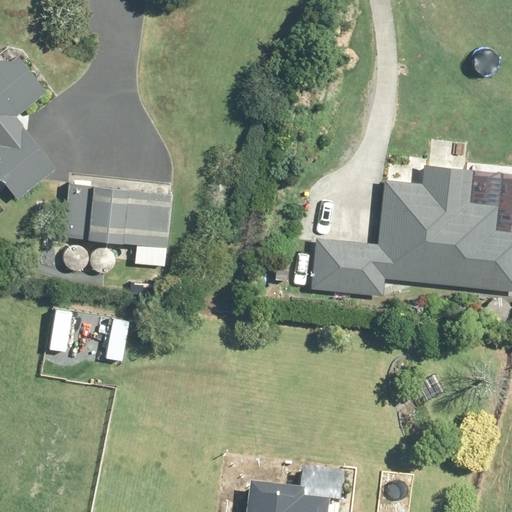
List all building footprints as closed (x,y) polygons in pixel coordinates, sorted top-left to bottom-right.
[(0,176),(18,199),(54,166),(23,127),(23,122),(18,115),(47,90),(21,57),(7,67),(0,66),(0,176)] [(275,280),(314,282),(314,289),(384,292),(385,281),(511,286),(511,228),(497,228),(498,205),(474,204),(475,168),(424,166),(423,184),(379,182),(377,243),(319,240),(296,239),(295,265),(276,265),(275,280)] [(68,182),(65,240),(137,244),(136,264),(166,265),(171,193),(113,190),(113,188),(76,186),(76,183),(68,182)] [(65,246),(64,271),(112,274),(113,249),(65,246)] [(305,490),(251,484),(247,511),(329,511),(331,500),(343,501),(345,471),(307,468),(305,490)]
